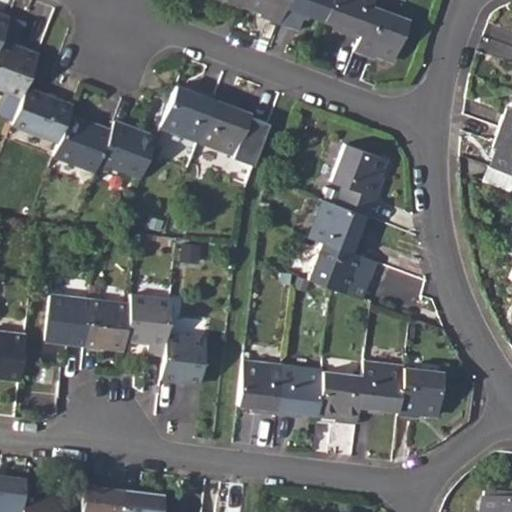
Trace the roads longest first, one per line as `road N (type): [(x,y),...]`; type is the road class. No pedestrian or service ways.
road 1 (residential): [(415,486),(0,434)]
road 2 (residential): [(423,121),(126,18)]
road 3 (residential): [(511,403),(450,278),(423,121)]
road 4 (residential): [(423,121),(474,0)]
road 5 (residential): [(511,409),(415,486)]
